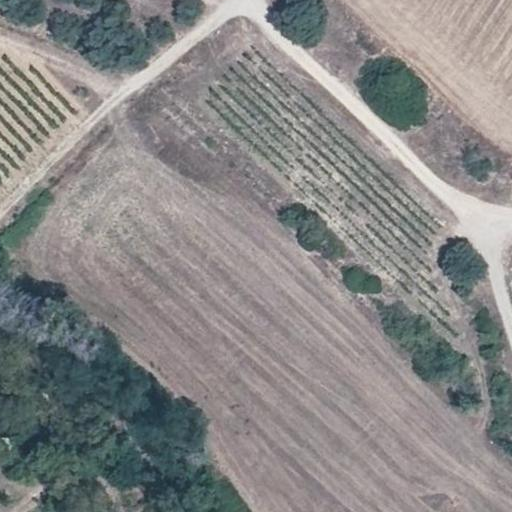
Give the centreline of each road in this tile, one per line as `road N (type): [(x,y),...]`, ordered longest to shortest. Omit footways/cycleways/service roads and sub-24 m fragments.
road 1 (track): [(511,315),(471,213),(408,160),(264,0)]
road 2 (track): [(230,0),(126,86),(0,213)]
